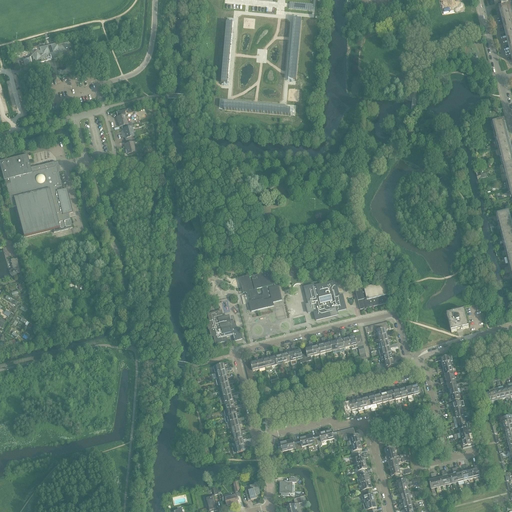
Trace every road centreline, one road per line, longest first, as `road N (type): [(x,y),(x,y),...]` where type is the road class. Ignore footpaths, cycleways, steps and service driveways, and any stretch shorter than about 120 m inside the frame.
road 1 (residential): [(417,365),(395,314),(243,350),(236,354),(257,437),(269,436)]
road 2 (unclassified): [(103,109),(97,84),(131,75),(146,61),(155,0)]
